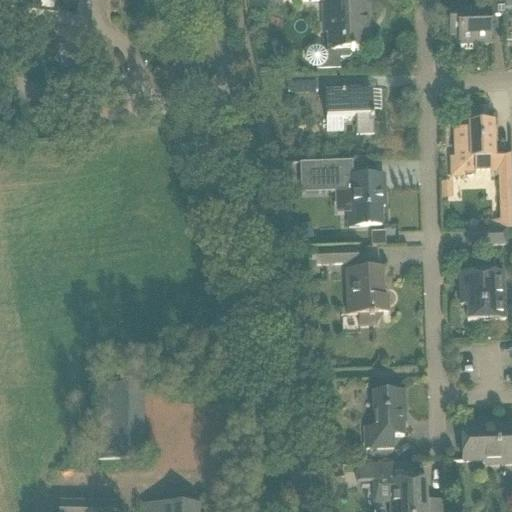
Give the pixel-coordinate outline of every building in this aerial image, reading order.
[(20,0),(20,9),(56,14),(56,8),(58,9),(59,0),(20,0)] [(475,44),(489,43),(487,0),(449,0),(451,35),(459,35),(460,51),(475,51),(475,44)] [(368,57),(367,24),(369,24),(369,6),(324,8),(325,19),(330,18),(331,33),(325,33),(325,35),(328,34),(329,53),(326,55),(324,52),(323,51),(321,50),(318,49),(316,49),(314,49),(312,50),(310,51),(309,53),(307,55),(307,56),(306,57),(306,59),(306,61),(307,63),(308,65),(310,67),(311,68),(313,69),(315,69),(316,69),(316,72),(340,71),(340,60),(349,60),(353,54),(353,52),(355,52),(355,57),(368,57)] [(287,94),(317,93),(317,76),(287,77),(287,94)] [(326,121),(327,121),(327,132),(343,132),(343,120),(355,120),(356,137),(373,136),(371,93),(325,94),(326,121)] [(454,159),(450,159),(450,179),(462,179),(461,174),(480,174),(492,174),(492,178),(498,178),(497,156),(494,156),(494,143),(493,123),(469,124),(469,129),(453,130),(454,159)] [(353,163),(300,165),(301,195),(344,194),(344,192),(343,179),(354,178),(353,163)] [(354,178),(343,179),(344,192),(344,194),(350,194),(351,216),(348,216),(349,229),(381,228),(380,208),(380,196),(384,196),(383,177),(354,178)] [(511,201),(499,201),(500,229),(511,229),(511,201)] [(308,210),(297,212),(300,224),(312,222),(309,209),(308,210)] [(504,230),(485,231),(486,246),(505,245),(504,230)] [(385,234),(371,234),(371,248),(385,248),(385,234)] [(307,253),(307,268),(358,266),(357,251),(307,253)] [(383,289),(382,271),(345,272),(347,318),(358,318),(359,329),(378,328),(378,327),(382,321),(383,321),(383,317),(388,317),(388,299),(381,300),(381,289),(383,289)] [(467,323),(505,322),(504,274),(459,275),(459,284),(463,284),(463,290),(460,290),(460,308),(467,307),(467,323)] [(403,394),(373,395),(375,429),(365,430),(366,451),(393,450),(393,439),(403,438),(402,413),(404,413),(403,394)] [(462,427),(463,464),(485,463),(485,467),(511,465),(511,429),(486,430),(486,426),(462,427)] [(426,503),(426,481),(389,482),(389,467),(361,467),(361,474),(373,474),(374,505),(390,504),(389,511),(441,511),(442,502),(426,503)] [(59,511),(118,511),(118,504),(59,503),(59,511)]
